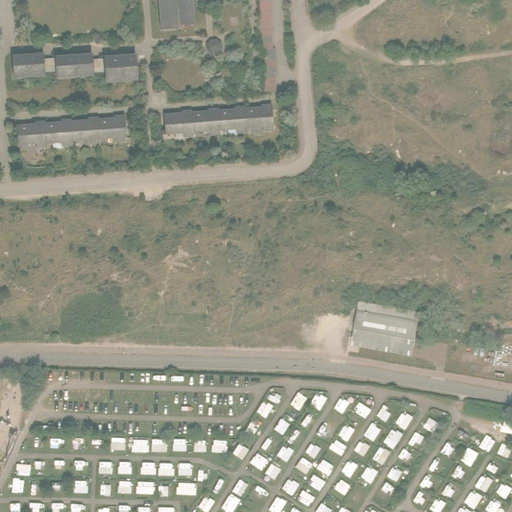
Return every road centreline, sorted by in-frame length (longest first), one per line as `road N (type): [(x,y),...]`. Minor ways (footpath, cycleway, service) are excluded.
road 1 (unclassified): [(0,360),(293,365),(511,398)]
road 2 (residential): [(0,189),(298,163),(307,146),(299,39)]
road 3 (track): [(511,50),(401,64),(357,52),(329,31)]
